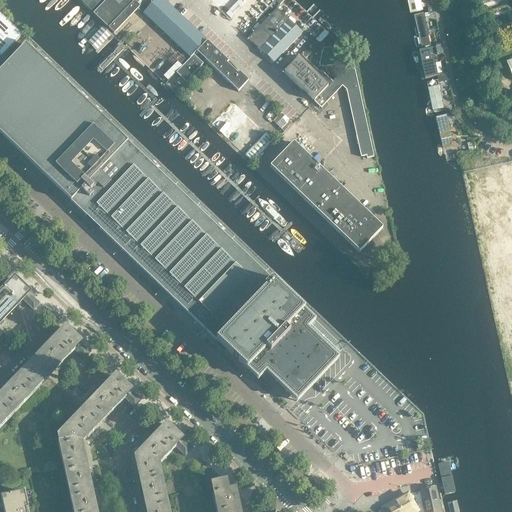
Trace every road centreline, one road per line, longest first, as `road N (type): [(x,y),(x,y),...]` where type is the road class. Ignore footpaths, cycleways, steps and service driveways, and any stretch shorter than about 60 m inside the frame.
road 1 (unclassified): [(337,511),(349,490),(0,157)]
road 2 (tertiary): [(296,511),(0,224)]
road 3 (residential): [(129,511),(125,427),(29,337)]
road 4 (residential): [(511,146),(475,130),(457,105),(434,0)]
road 5 (unclassified): [(303,108),(191,0)]
